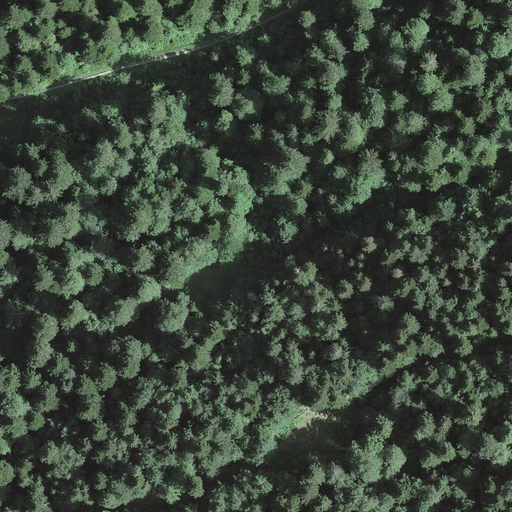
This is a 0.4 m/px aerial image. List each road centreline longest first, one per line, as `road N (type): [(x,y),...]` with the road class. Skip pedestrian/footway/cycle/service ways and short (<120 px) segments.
road 1 (track): [(511,163),(0,353)]
road 2 (track): [(94,511),(201,493),(335,435),(425,377),(511,341)]
road 3 (track): [(292,0),(207,40),(0,92)]
